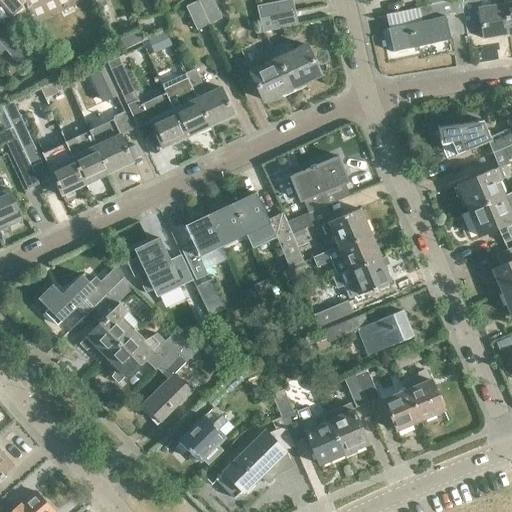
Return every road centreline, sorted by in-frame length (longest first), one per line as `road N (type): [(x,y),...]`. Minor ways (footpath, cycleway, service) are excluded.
road 1 (residential): [(0,269),(370,94)]
road 2 (residential): [(511,445),(370,94)]
road 3 (residential): [(119,511),(0,369)]
road 4 (tertiary): [(359,511),(511,445)]
road 5 (residential): [(370,94),(511,71)]
